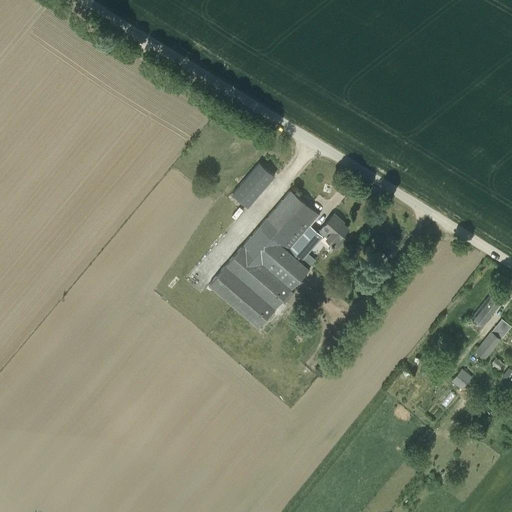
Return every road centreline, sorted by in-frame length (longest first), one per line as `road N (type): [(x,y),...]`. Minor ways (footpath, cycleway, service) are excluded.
road 1 (unclassified): [(410,202),(78,0)]
road 2 (unknown): [(310,141),(207,265)]
road 3 (unclassified): [(413,245),(312,368)]
